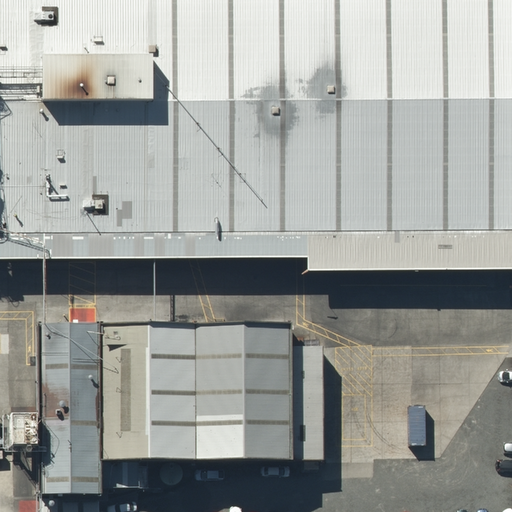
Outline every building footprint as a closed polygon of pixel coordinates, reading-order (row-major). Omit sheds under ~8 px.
[(304,269),(511,267),(511,0),(0,0),(0,255),(304,254),(304,269)] [(290,321),(97,322),(97,457),(286,460),(289,345),(290,321)] [(93,325),(39,325),(39,492),(94,492),(93,325)] [(320,346),(289,345),(286,460),(320,460),(320,346)] [(32,412),(5,412),(5,443),(32,443),(32,412)] [(95,511),(95,500),(39,500),(38,511),(95,511)]
